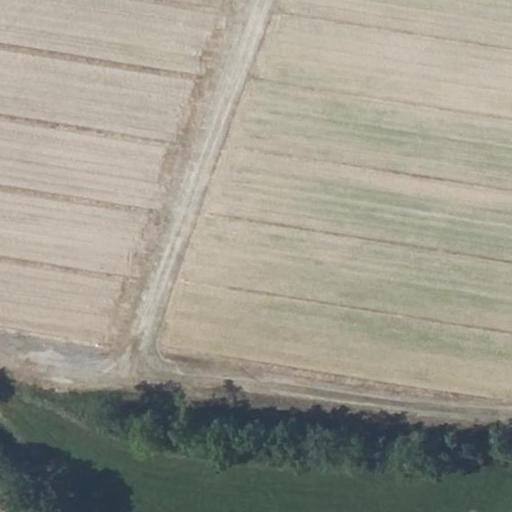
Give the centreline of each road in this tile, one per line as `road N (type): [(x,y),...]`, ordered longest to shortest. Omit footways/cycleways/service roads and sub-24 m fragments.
road 1 (track): [(254,0),(122,360),(127,391),(176,409),(511,421)]
road 2 (track): [(0,418),(82,511)]
